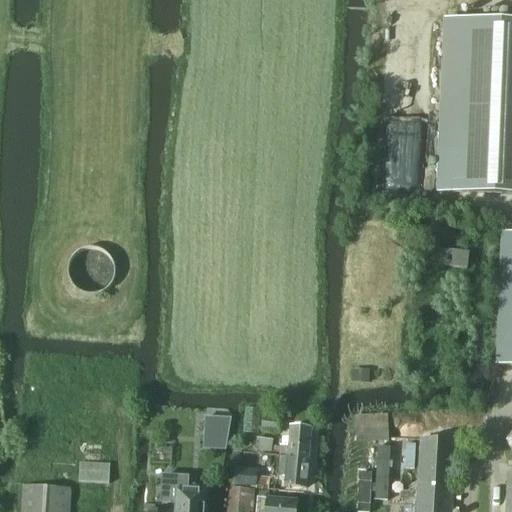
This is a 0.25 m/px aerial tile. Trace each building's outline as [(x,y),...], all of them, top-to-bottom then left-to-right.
[(511,23),(439,22),(431,194),(511,198),(511,23)] [(496,351),(495,367),(496,367),(511,367),(511,235),(501,235),(496,351)] [(469,253),(421,247),(419,264),(467,270),(469,253)] [(115,273),(115,272),(115,267),(114,263),(112,260),(109,256),(106,254),(102,250),(97,249),(93,248),(90,248),(84,250),(80,251),(75,255),(70,262),(68,266),(68,272),(68,276),(69,280),(71,285),(74,289),(77,291),(81,294),(86,296),(90,296),(94,296),(99,295),(103,293),(108,290),(111,286),(113,282),(115,278),(115,273)] [(240,437),(251,438),(253,417),(256,417),(256,413),(254,413),(254,407),(243,406),(240,437)] [(78,463),(110,464),(112,415),(80,414),(78,463)] [(277,431),(277,421),(262,420),(261,430),(277,431)] [(360,421),(361,443),(388,442),(388,421),(360,421)] [(280,447),(279,458),(308,460),(310,431),(289,429),(289,439),(281,438),(280,447)] [(272,442),(256,440),(254,452),(271,454),(272,442)] [(419,442),(415,511),(451,511),(455,443),(419,442)] [(365,486),(391,487),(393,450),(367,449),(365,486)] [(279,458),(278,469),(286,469),(284,488),(305,490),(308,460),(279,458)] [(108,485),(109,467),(80,465),(79,484),(108,485)] [(257,471),(234,469),(233,487),(256,489),(257,471)] [(162,476),(160,505),(176,506),(175,511),(202,511),(204,488),(189,487),(189,477),(162,476)] [(24,488),(22,511),(67,511),(69,490),(24,488)] [(247,511),(250,492),(230,490),(227,511),(247,511)] [(295,511),(296,504),(266,501),(257,500),(255,511),(295,511)]
